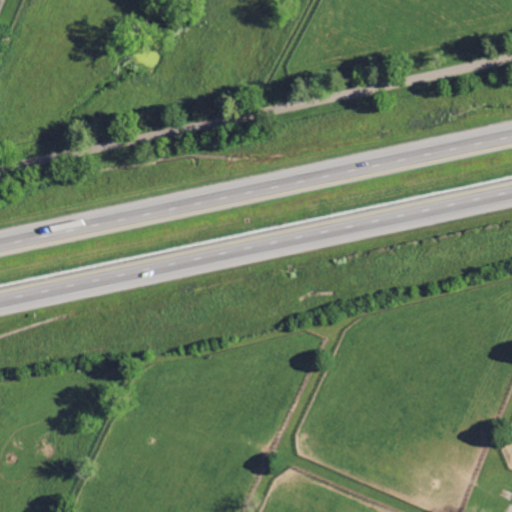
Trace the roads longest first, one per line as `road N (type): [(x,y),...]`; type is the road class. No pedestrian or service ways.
road 1 (motorway): [(511,134),(0,243)]
road 2 (motorway): [(0,305),(511,197)]
